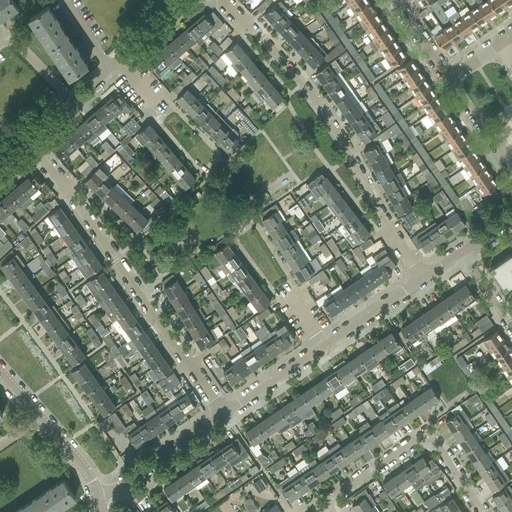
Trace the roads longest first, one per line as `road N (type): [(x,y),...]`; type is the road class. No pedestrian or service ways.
road 1 (residential): [(223,0),(327,118),(423,278)]
road 2 (residential): [(223,415),(28,142)]
road 3 (residential): [(332,511),(332,499),(427,434),(481,511)]
road 4 (residential): [(98,501),(223,415)]
road 5 (residential): [(223,415),(324,346)]
road 6 (residential): [(324,346),(423,278)]
